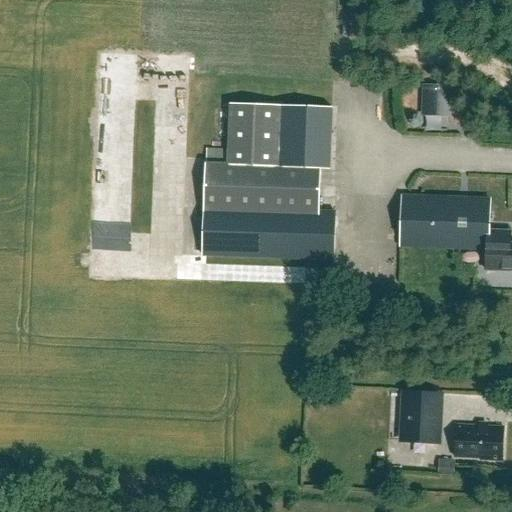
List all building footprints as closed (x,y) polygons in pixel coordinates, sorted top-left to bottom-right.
[(449,88),(426,87),(425,110),(448,111),(449,88)] [(228,165),(207,165),(203,256),(334,261),(336,212),(320,211),(321,168),(331,169),(333,108),(230,104),(228,165)] [(511,242),(509,243),(510,231),(489,230),(490,199),(402,196),(400,246),(486,249),(486,270),(511,270),(511,242)] [(354,311),(389,311),(388,284),(354,285),(354,311)] [(401,392),(399,442),(436,444),(439,393),(401,392)] [(500,460),(502,427),(456,425),(454,455),(480,457),(480,459),(500,460)] [(449,459),(434,458),(434,470),(449,471),(449,459)]
